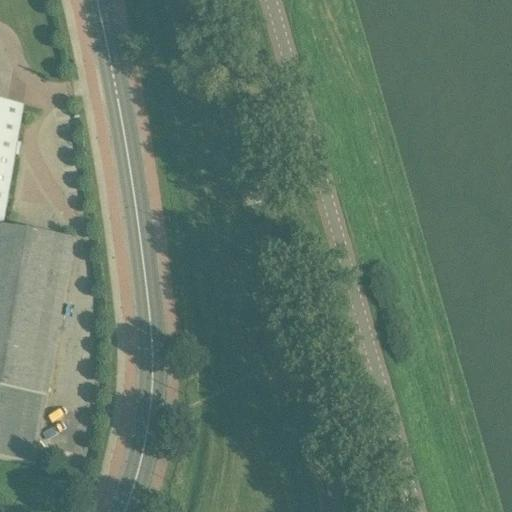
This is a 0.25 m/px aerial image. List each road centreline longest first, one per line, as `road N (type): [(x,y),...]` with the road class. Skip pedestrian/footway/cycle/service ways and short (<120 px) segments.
road 1 (unclassified): [(264,0),(415,511)]
road 2 (secondary): [(123,511),(147,424),(151,316),(94,0)]
